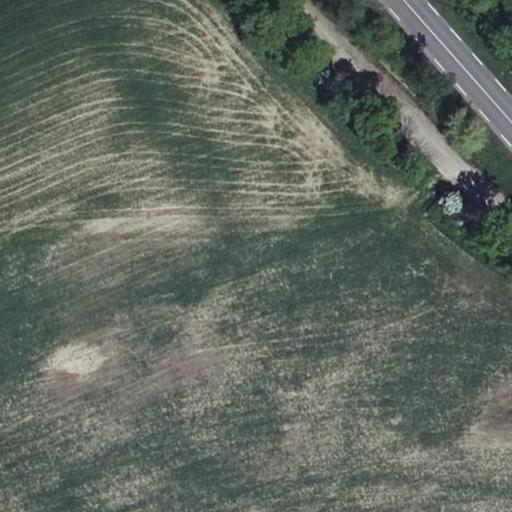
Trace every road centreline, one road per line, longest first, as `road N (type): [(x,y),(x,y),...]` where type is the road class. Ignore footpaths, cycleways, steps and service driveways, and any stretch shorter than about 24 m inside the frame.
road 1 (unknown): [(297,0),(440,163),(511,226)]
road 2 (secondary): [(511,117),(407,0)]
